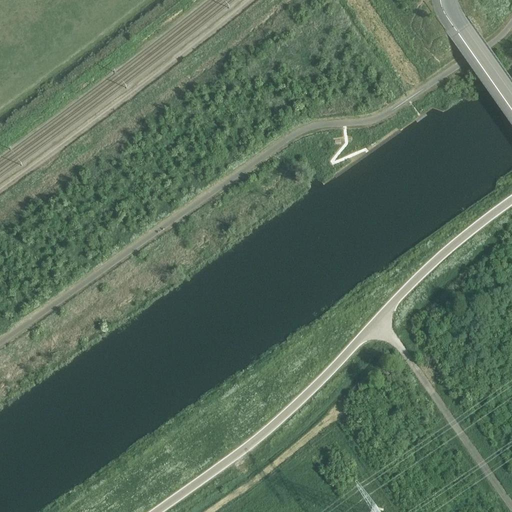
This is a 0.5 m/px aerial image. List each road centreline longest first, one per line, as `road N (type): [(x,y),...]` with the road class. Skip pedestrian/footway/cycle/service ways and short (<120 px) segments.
road 1 (tertiary): [(149,511),(258,436),(449,248),(511,201)]
road 2 (track): [(0,192),(252,0)]
road 3 (track): [(374,321),(511,506)]
